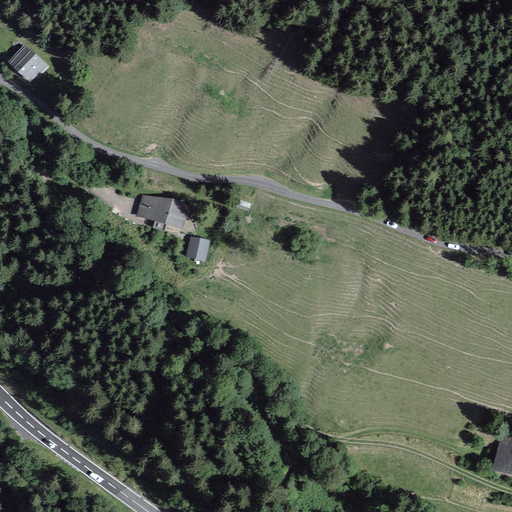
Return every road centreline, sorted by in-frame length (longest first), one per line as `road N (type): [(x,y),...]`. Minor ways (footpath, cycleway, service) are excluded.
road 1 (unclassified): [(511,255),(432,240),(258,181),(182,174),(125,157),(92,144),(0,79)]
road 2 (secondary): [(0,394),(148,511)]
road 3 (track): [(128,202),(80,180),(40,133),(21,126)]
